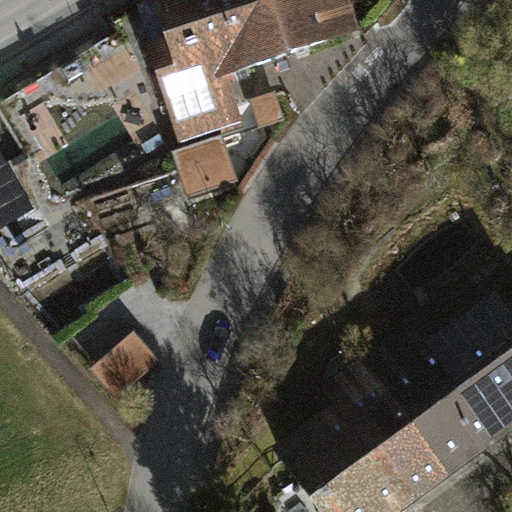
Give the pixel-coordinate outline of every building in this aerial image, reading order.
[(261,63),(240,0),(157,0),(172,45),(153,52),(183,140),(237,122),(222,77),(261,63)] [(240,0),(261,63),(353,33),(342,0),(240,0)] [(511,94),(489,121),(511,148),(511,94)] [(0,228),(32,209),(0,158),(0,228)] [(384,511),(511,419),(511,319),(503,308),(425,364),(409,342),(336,395),(348,410),(285,456),(325,511),(384,511)]
